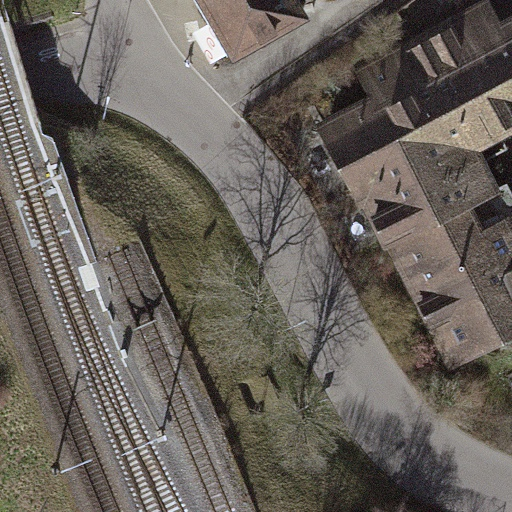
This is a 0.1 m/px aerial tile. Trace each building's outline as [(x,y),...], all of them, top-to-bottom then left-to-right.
[(288,0),(184,0),(221,63),(299,18),(288,0)] [(489,6),(415,46),(465,145),(511,119),(511,61),(497,34),(502,31),(489,6)] [(497,34),(511,61),(511,26),(502,31),(497,34)] [(389,244),(490,193),(465,145),(415,46),(398,55),(367,77),(381,101),(328,129),(389,244)] [(449,364),(511,331),(511,236),(490,193),(389,244),(449,364)]
